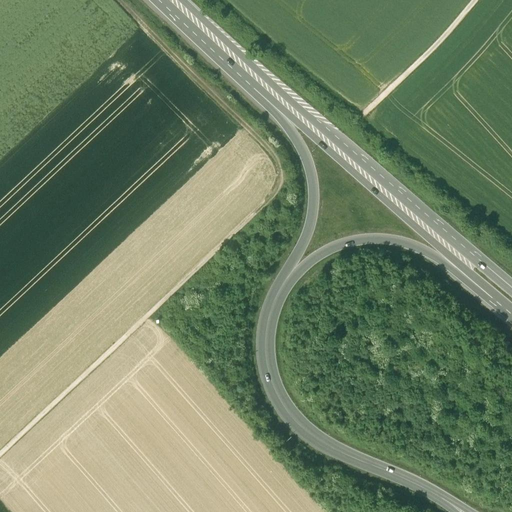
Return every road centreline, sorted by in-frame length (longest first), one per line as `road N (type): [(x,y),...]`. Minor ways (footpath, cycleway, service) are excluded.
road 1 (track): [(0,452),(284,184),(279,159),(116,0)]
road 2 (trunk): [(459,511),(421,485),(321,442),(289,413),(272,384),(264,337),(293,273)]
road 3 (track): [(475,0),(367,111),(226,0)]
road 4 (trunk): [(280,100),(464,265)]
road 5 (trunk): [(293,273),(332,248),(369,240),(464,265)]
road 6 (trunk): [(280,100),(314,188),(293,273)]
road 7 (trunk): [(170,0),(280,100)]
